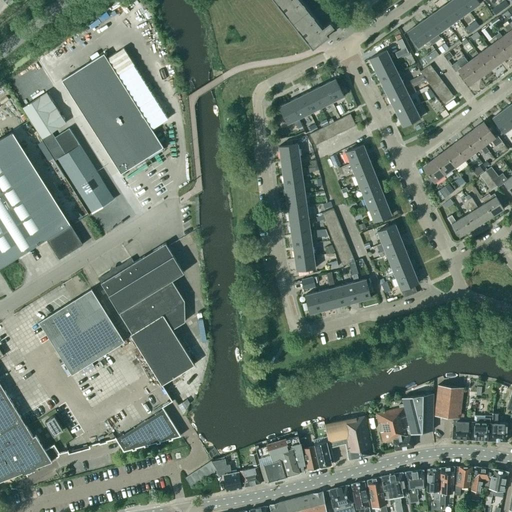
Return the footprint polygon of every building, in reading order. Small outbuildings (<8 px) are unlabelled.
[(274,0),(312,48),(328,36),(325,33),(333,27),(330,22),(322,28),(299,0),(274,0)] [(451,0),(448,3),(459,18),(469,11),(461,0),(451,0)] [(461,0),(469,11),(480,4),(477,0),(461,0)] [(438,10),(449,26),(459,18),(448,3),(438,10)] [(491,10),(495,15),(504,9),(500,4),(491,10)] [(427,17),(439,33),(449,26),(438,10),(427,17)] [(417,24),(428,40),(439,33),(427,17),(417,24)] [(501,22),(497,17),(490,22),(494,27),(501,22)] [(418,48),(428,40),(417,24),(407,32),(418,48)] [(492,34),(486,25),(481,29),(488,37),(492,34)] [(480,36),(477,32),(471,36),(474,40),(480,36)] [(509,55),(511,53),(511,37),(508,32),(502,36),(499,32),(495,35),(498,39),(498,40),(509,55)] [(488,47),(499,63),(509,55),(498,40),(488,47)] [(406,47),(395,53),(397,58),(408,53),(406,47)] [(489,70),(499,63),(488,47),(478,55),(489,70)] [(104,54),(96,58),(62,80),(121,173),(163,147),(141,113),(158,102),(123,48),(107,58),(104,54)] [(369,59),(375,70),(392,62),(386,50),(369,59)] [(453,57),(449,51),(444,55),(447,61),(453,57)] [(468,62),(479,78),(489,70),(478,55),(468,62)] [(469,85),(479,78),(468,62),(464,56),(451,66),(455,72),(458,70),(469,85)] [(392,62),(375,70),(380,81),(398,73),(392,62)] [(420,71),(423,76),(434,69),(430,64),(420,71)] [(423,76),(427,81),(437,73),(434,69),(423,76)] [(398,73),(380,81),(386,93),(403,84),(398,73)] [(427,81),(430,85),(440,78),(437,73),(427,81)] [(413,87),(426,80),(422,75),(410,81),(413,87)] [(430,85),(434,90),(444,83),(440,78),(430,85)] [(324,85),(332,102),(344,96),(335,79),(324,85)] [(434,90),(437,95),(447,87),(444,83),(434,90)] [(403,84),(386,93),(391,104),(409,95),(403,84)] [(321,107),(332,102),(324,85),(312,90),(321,107)] [(428,89),(427,87),(415,92),(416,95),(428,89)] [(437,95),(440,99),(450,92),(447,87),(437,95)] [(310,113),(321,107),(312,90),(301,96),(310,113)] [(430,91),(426,93),(429,99),(434,96),(430,91)] [(454,97),(450,92),(440,99),(444,104),(454,97)] [(409,95),(391,104),(397,115),(414,106),(409,95)] [(299,119),(310,113),(301,96),(290,101),(299,119)] [(59,127),(40,97),(22,108),(56,160),(58,158),(92,213),(113,199),(69,128),(55,137),(51,132),(59,127)] [(298,119),(299,119),(290,101),(278,107),(287,124),(294,121),(298,129),(302,126),(298,119)] [(511,123),(511,102),(502,110),(511,123)] [(414,106),(397,115),(403,127),(420,118),(414,106)] [(503,133),(511,126),(511,123),(502,110),(492,118),(499,127),(496,129),(501,135),(503,133)] [(350,114),(345,116),(350,128),(356,125),(350,114)] [(345,116),(340,119),(345,130),(350,128),(345,116)] [(340,119),(335,121),(340,133),(345,130),(340,119)] [(335,121),(329,124),(335,135),(340,133),(335,121)] [(473,129),(485,145),(491,140),(496,146),(502,142),(497,135),(495,137),(483,122),(473,129)] [(329,124),(324,127),(330,138),(335,135),(329,124)] [(324,127),(319,129),(325,140),(330,138),(324,127)] [(319,129),(314,132),(320,143),(325,140),(319,129)] [(473,129),(463,137),(475,152),(480,148),(485,154),(489,151),(485,145),(473,129)] [(314,132),(309,134),(314,145),(320,143),(314,132)] [(463,137),(453,144),(465,160),(475,152),(463,137)] [(0,267),(46,239),(59,259),(83,244),(66,217),(53,225),(0,139),(0,267)] [(280,159),(299,156),(298,144),(279,146),(280,159)] [(453,144),(443,152),(455,167),(465,160),(453,144)] [(350,164),(368,156),(363,145),(345,152),(350,164)] [(443,152),(433,159),(445,175),(455,167),(443,152)] [(341,165),(336,154),(330,157),(335,168),(341,165)] [(301,169),(299,156),(280,159),(282,171),(301,169)] [(355,175),(373,168),(368,156),(350,164),(355,175)] [(434,182),(445,175),(433,159),(423,167),(434,182)] [(484,171),(480,166),(473,171),(477,176),(484,171)] [(511,195),(511,194),(511,175),(507,179),(502,173),(498,176),(491,167),(485,171),(496,186),(497,186),(498,187),(503,184),(511,195)] [(359,187),(377,180),(373,168),(355,175),(359,187)] [(303,181),(301,169),(282,171),(284,184),(303,181)] [(491,190),(496,186),(485,171),(480,175),(491,190)] [(465,182),(461,176),(455,180),(459,186),(465,182)] [(364,199),(382,191),(377,180),(359,187),(364,199)] [(305,194),(303,181),(284,184),(286,196),(305,194)] [(454,191),(448,183),(442,188),(447,196),(454,191)] [(369,210),(387,203),(382,191),(364,199),(369,210)] [(307,206),(305,194),(286,196),(287,209),(307,206)] [(484,203),(492,216),(504,209),(496,196),(494,194),(490,196),(489,194),(481,199),(484,203)] [(465,197),(467,200),(481,223),(492,216),(484,203),(478,207),(472,197),(468,195),(465,197)] [(481,223),(467,200),(465,197),(461,199),(469,213),(462,217),(470,230),(481,223)] [(391,215),(387,203),(369,210),(373,222),(391,215)] [(308,218),(307,206),(287,209),(289,221),(308,218)] [(322,213),(324,218),(336,214),(333,209),(322,213)] [(336,214),(324,218),(326,224),(338,219),(336,214)] [(459,237),(470,230),(462,217),(455,221),(452,215),(447,218),(451,224),(459,237)] [(310,231),(308,218),(289,221),(291,233),(310,231)] [(338,219),(326,224),(328,229),(340,224),(338,219)] [(340,224),(328,229),(330,234),(342,230),(340,224)] [(377,232),(382,243),(400,236),(395,224),(377,232)] [(342,230),(330,234),(332,239),(344,235),(342,230)] [(312,243),(310,231),(291,233),(293,246),(312,243)] [(344,235),(332,239),(335,245),(346,240),(344,235)] [(400,236),(382,243),(384,250),(378,253),(380,257),(386,255),(404,248),(400,236)] [(346,240),(335,245),(337,250),(348,245),(346,240)] [(293,246),(294,258),(313,256),(313,255),(312,243),(293,246)] [(183,273),(165,244),(134,263),(132,259),(99,279),(119,313),(132,334),(131,335),(172,401),(174,400),(183,414),(189,404),(183,395),(172,378),(194,364),(172,329),(185,321),(184,301),(172,280),(183,273)] [(348,245),(337,250),(339,255),(350,251),(348,245)] [(404,248),(386,255),(391,267),(409,259),(404,248)] [(350,251),(339,255),(341,260),(352,256),(350,251)] [(313,256),(294,258),(296,271),(315,268),(314,260),(318,260),(317,255),(313,255),(313,256)] [(352,256),(341,260),(343,266),(354,261),(355,261),(352,256)] [(409,259),(391,267),(396,278),(414,271),(409,259)] [(414,271),(396,278),(400,290),(401,290),(404,297),(417,292),(414,285),(418,283),(414,271)] [(326,273),(329,286),(335,285),(331,272),(326,273)] [(315,287),(313,277),(301,280),(303,286),(304,285),(305,289),(315,287)] [(366,279),(353,282),(358,301),(371,298),(369,293),(367,283),(366,279)] [(353,282),(341,286),(346,304),(358,301),(353,282)] [(385,293),(390,291),(387,282),(381,284),(385,293)] [(341,286),(329,289),(334,307),(346,304),(341,286)] [(329,289),(317,292),(322,311),(334,307),(329,289)] [(72,373),(123,341),(91,290),(39,322),(72,373)] [(322,311),(317,292),(305,295),(309,314),(322,311)] [(51,461),(53,459),(59,456),(58,454),(60,454),(54,444),(45,450),(37,437),(34,438),(0,383),(0,490),(1,490),(0,489),(0,479),(22,471),(23,474),(37,469),(35,466),(51,460),(51,461)] [(459,418),(462,388),(437,386),(434,415),(454,417),(459,418)] [(404,408),(411,434),(432,430),(433,393),(402,399),(404,408)] [(410,434),(411,434),(404,408),(376,414),(383,442),(393,440),(395,450),(414,447),(410,434)] [(180,436),(164,409),(116,439),(123,451),(131,449),(132,450),(136,449),(135,448),(144,445),(144,447),(148,446),(148,444),(156,442),(156,443),(160,442),(160,441),(168,439),(168,440),(172,439),(172,438),(180,436)] [(474,415),(475,412),(470,411),(469,418),(459,418),(454,417),(454,421),(453,421),(452,438),(470,439),(471,422),(474,422),(474,415)] [(498,423),(499,414),(492,414),(492,416),(492,423),(489,422),(488,440),(506,441),(507,423),(498,423)] [(471,422),(470,439),(488,440),(489,422),(492,423),(492,416),(474,415),(474,422),(471,422)] [(63,430),(54,416),(45,422),(54,436),(63,430)] [(355,418),(324,425),(329,447),(345,444),(348,460),(374,455),(366,419),(365,416),(355,418)] [(298,439),(299,439),(299,436),(289,438),(289,437),(285,438),(265,443),(266,445),(258,448),(257,445),(254,446),(256,452),(259,463),(260,466),(265,482),(300,472),(299,472),(304,470),(302,466),(304,465),(300,444),(298,439)] [(298,439),(300,444),(303,443),(304,448),(303,448),(308,470),(319,467),(314,446),(308,447),(305,437),(299,439),(298,439)] [(331,464),(326,442),(314,445),(320,467),(331,464)] [(258,467),(260,466),(259,463),(256,452),(250,454),(253,463),(247,465),(248,468),(240,471),(244,487),(261,482),(258,467)] [(224,474),(227,491),(241,489),(239,471),(231,473),(230,464),(226,465),(225,459),(221,460),(213,464),(216,469),(218,471),(218,475),(224,474)] [(206,464),(211,473),(216,469),(213,464),(211,461),(206,464)] [(206,476),(211,473),(206,464),(201,468),(206,476)] [(440,502),(439,509),(444,509),(445,493),(453,493),(454,466),(441,468),(440,502)] [(471,466),(459,466),(457,485),(455,485),(453,494),(459,495),(461,485),(468,486),(471,466)] [(482,486),(489,487),(492,469),(474,467),(470,499),(479,500),(480,492),(481,492),(482,486)] [(201,480),(206,476),(201,468),(196,471),(201,480)] [(435,502),(440,502),(441,468),(427,469),(427,491),(434,491),(433,502),(435,502)] [(492,469),(489,487),(485,504),(490,505),(493,489),(504,491),(508,472),(492,469)] [(425,482),(423,470),(405,472),(410,500),(415,499),(414,491),(418,491),(417,489),(425,488),(424,482),(425,482)] [(196,471),(191,474),(196,483),(201,480),(196,471)] [(395,497),(394,497),(396,511),(402,511),(400,497),(404,496),(405,495),(407,494),(402,472),(394,474),(394,473),(393,473),(397,491),(394,492),(395,497)] [(397,491),(393,473),(389,474),(389,475),(381,476),(388,506),(390,506),(389,498),(394,497),(395,497),(394,492),(397,491)] [(191,487),(196,483),(191,474),(185,478),(191,487)] [(386,504),(381,477),(367,480),(373,508),(386,504)] [(369,506),(364,481),(352,484),(357,509),(369,506)] [(353,502),(348,485),(328,490),(333,507),(353,502)] [(323,491),(296,498),(269,505),(271,511),(325,511),(326,511),(323,491)]
